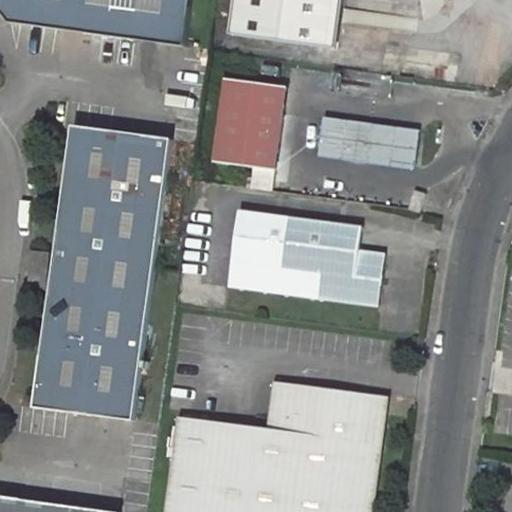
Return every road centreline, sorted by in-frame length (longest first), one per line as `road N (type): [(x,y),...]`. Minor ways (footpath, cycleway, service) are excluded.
road 1 (unknown): [(511,86),(351,59),(313,67),(288,101),(309,139),(330,149),(433,156),(493,180)]
road 2 (unclassified): [(437,511),(475,241),(493,180),(511,149)]
road 3 (unclassified): [(0,290),(12,169),(0,150)]
